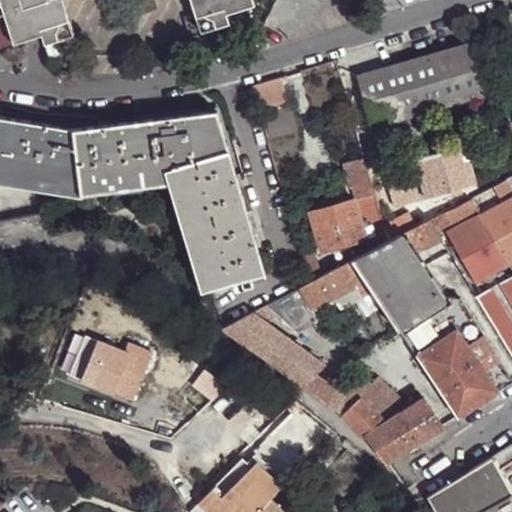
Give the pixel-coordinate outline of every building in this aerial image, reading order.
[(0,0),(0,12),(4,11),(13,41),(41,33),(44,43),(73,34),(62,0),(0,0)] [(99,0),(97,5),(107,10),(104,0),(99,0)] [(189,0),(199,31),(228,22),(226,13),(253,4),(252,0),(189,0)] [(137,27),(142,15),(126,21),(137,27)] [(486,96),(469,42),(357,75),(373,129),(486,96)] [(279,76),(251,84),(259,109),(286,102),(279,76)] [(0,115),(0,182),(49,190),(50,182),(62,184),(61,192),(82,197),(82,194),(81,186),(168,177),(176,181),(203,274),(206,273),(212,287),(265,272),(217,109),(74,127),(0,115)] [(465,143),(414,158),(426,197),(477,181),(465,143)] [(370,180),(364,156),(348,161),(355,185),(370,180)] [(209,288),(212,287),(206,273),(203,274),(176,181),(168,177),(81,186),(82,194),(168,184),(200,291),(209,288)] [(370,180),(355,185),(358,197),(354,198),(365,236),(370,234),(375,247),(388,240),(384,224),(378,206),(370,180)] [(50,182),(49,190),(61,192),(62,184),(50,182)] [(445,211),(429,219),(437,230),(472,211),(477,207),(471,196),(445,211)] [(511,197),(481,214),(509,263),(511,261),(511,197)] [(365,236),(354,198),(312,211),(322,249),(365,236)] [(477,207),(472,211),(475,217),(481,214),(477,207)] [(409,210),(384,224),(388,240),(400,234),(417,225),(409,210)] [(481,214),(475,217),(448,233),(476,281),(509,263),(481,214)] [(429,219),(417,225),(400,234),(416,257),(442,238),(437,230),(429,219)] [(400,234),(388,240),(375,247),(353,259),(366,279),(373,290),(400,329),(444,301),(430,279),(416,257),(400,234)] [(307,244),(300,246),(303,255),(309,253),(307,244)] [(366,279),(353,259),(328,272),(310,282),(300,288),(310,310),(312,309),(358,284),(366,279)] [(310,282),(328,272),(325,260),(305,266),(310,282)] [(430,279),(444,301),(448,297),(435,276),(430,279)] [(511,276),(502,282),(511,300),(511,276)] [(373,290),(366,279),(358,284),(366,295),(373,290)] [(310,310),(300,288),(268,304),(295,331),(318,320),(312,309),(310,310)] [(511,324),(491,288),(476,296),(511,354),(511,324)] [(444,301),(400,329),(416,354),(458,327),(498,390),(511,381),(511,378),(461,297),(448,297),(444,301)] [(230,333),(304,386),(314,375),(325,364),(258,317),(240,327),(230,333)] [(235,321),(224,327),(230,333),(240,327),(235,321)] [(458,327),(416,354),(458,417),(498,390),(458,327)] [(314,375),(318,378),(328,367),(325,364),(314,375)] [(27,374),(9,371),(7,392),(24,394),(27,374)] [(304,386),(336,410),(343,396),(318,378),(314,375),(304,386)] [(403,411),(424,397),(421,392),(400,407),(403,411)] [(367,436),(367,437),(386,422),(382,419),(360,396),(356,401),(342,414),(353,427),(364,439),(367,436)] [(388,463),(443,427),(424,397),(403,411),(386,422),(367,437),(386,464),(388,463)] [(382,419),(386,422),(403,411),(400,407),(399,405),(387,412),(382,419)] [(511,454),(511,442),(495,454),(501,462),(511,454)] [(511,511),(511,491),(492,457),(428,497),(436,511),(511,511)] [(256,511),(271,498),(280,488),(255,463),(230,488),(222,480),(190,511),(256,511)] [(285,511),(271,498),(256,511),(285,511)]
